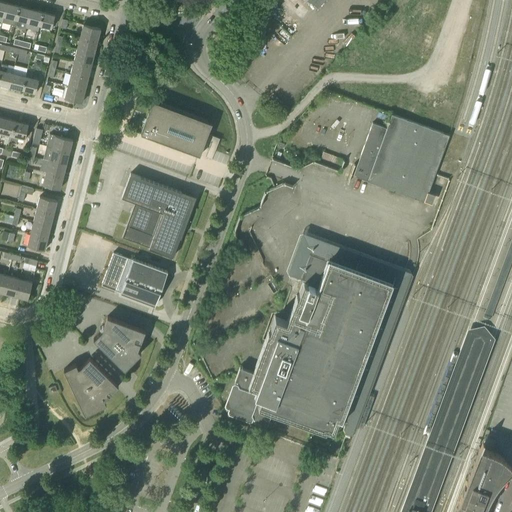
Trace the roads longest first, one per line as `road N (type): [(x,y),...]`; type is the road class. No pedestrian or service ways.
road 1 (residential): [(166,376),(247,149),(241,109),(198,56),(198,36)]
road 2 (residential): [(91,127),(50,298),(32,316),(0,312)]
road 3 (residential): [(0,493),(120,431),(166,376)]
